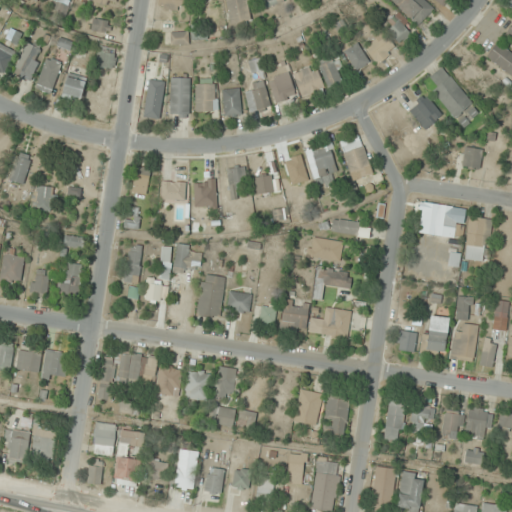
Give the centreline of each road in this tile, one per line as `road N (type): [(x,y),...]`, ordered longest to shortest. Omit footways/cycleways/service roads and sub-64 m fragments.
road 1 (residential): [(485,0),(453,37),(361,109),(261,144),(173,149),(60,129),(0,103)]
road 2 (residential): [(511,393),(0,311)]
road 3 (residential): [(139,0),(65,503)]
road 4 (residential): [(361,109),(404,189),(352,511)]
